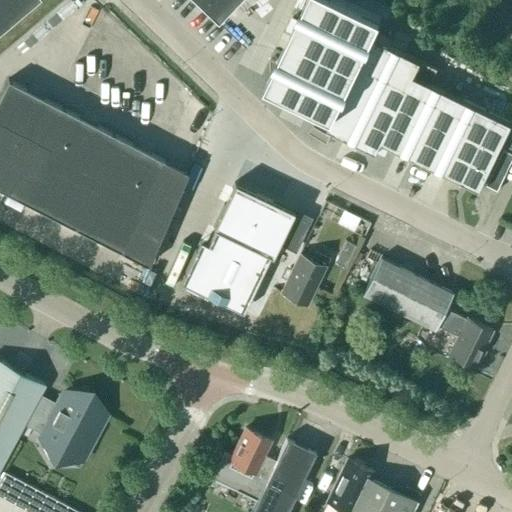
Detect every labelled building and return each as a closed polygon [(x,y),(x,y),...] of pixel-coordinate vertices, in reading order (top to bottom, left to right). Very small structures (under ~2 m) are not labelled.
[(0,0),(0,32),(38,0),(0,0)] [(193,0),(216,22),(237,0),(193,0)] [(342,0),(306,0),(265,86),(332,118),(327,129),(376,152),(381,142),(480,190),(484,181),(487,182),(486,185),(497,191),(511,160),(511,154),(503,150),(489,179),(486,177),(502,143),(511,148),(511,123),(430,84),(437,69),(372,38),(381,19),(342,0)] [(7,79),(0,93),(0,189),(148,265),(188,172),(7,79)] [(275,242),(293,251),(307,222),(234,187),(206,245),(199,241),(180,281),(242,311),(275,242)] [(345,240),(334,262),(345,267),(355,245),(345,240)] [(280,292),(306,304),(325,266),(299,253),(280,292)] [(436,325),(457,336),(448,354),(476,368),(484,352),(482,350),(492,330),(466,317),(465,318),(444,308),(452,292),(380,257),(362,294),(434,329),(436,325)] [(54,406),(37,397),(44,384),(0,360),(0,466),(24,422),(41,431),(40,433),(55,458),(84,457),(105,416),(90,392),(61,393),(54,406)] [(269,439),(245,427),(232,455),(222,450),(209,477),(256,500),(249,511),(285,511),(315,452),(286,438),(275,460),(262,454),(269,439)] [(370,478),(374,471),(347,458),(325,501),(340,508),(338,511),(410,511),(419,493),(405,486),(401,493),(370,478)] [(14,477),(3,472),(0,478),(0,497),(3,499),(14,477)] [(25,483),(14,477),(3,499),(13,504),(25,483)] [(35,489),(25,483),(13,504),(24,510),(35,489)] [(36,511),(46,494),(35,489),(24,510),(27,511),(36,511)] [(49,511),(56,500),(46,494),(36,511),(49,511)] [(63,511),(67,506),(56,500),(49,511),(63,511)] [(435,511),(457,511),(458,511),(440,503),(435,511)]
